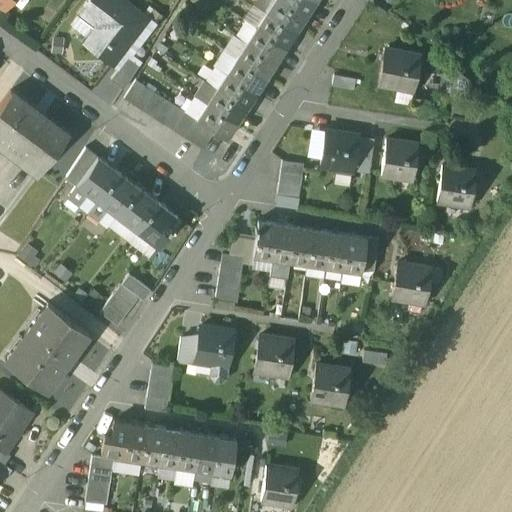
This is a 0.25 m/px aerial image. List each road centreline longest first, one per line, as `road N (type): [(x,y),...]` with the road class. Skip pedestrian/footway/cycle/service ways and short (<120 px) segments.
road 1 (residential): [(27,511),(223,207)]
road 2 (residential): [(0,34),(223,207)]
road 3 (residential): [(223,207),(357,0)]
